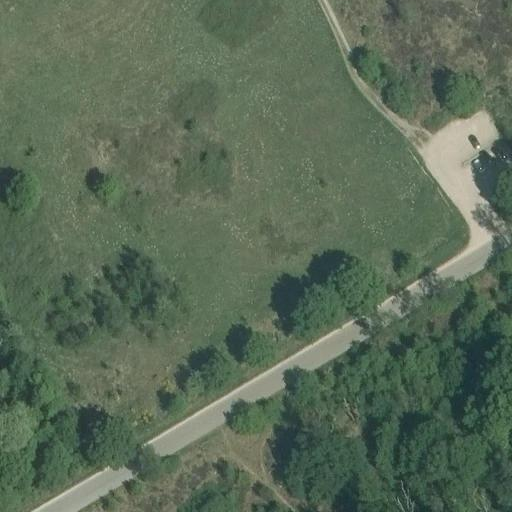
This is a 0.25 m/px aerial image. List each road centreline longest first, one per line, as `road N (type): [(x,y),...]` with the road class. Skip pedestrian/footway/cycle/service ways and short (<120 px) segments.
road 1 (unclassified): [(72,511),(511,244)]
road 2 (track): [(325,0),(418,134)]
road 3 (track): [(495,254),(418,134)]
